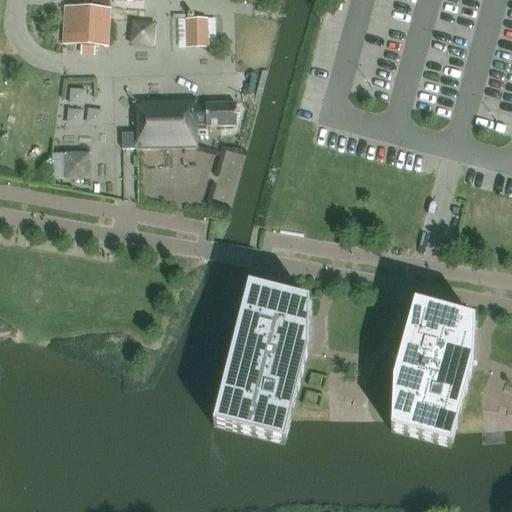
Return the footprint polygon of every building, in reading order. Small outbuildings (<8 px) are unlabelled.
[(65,8),(62,46),(81,47),(81,54),(93,55),(94,48),(108,48),(110,10),(84,9),(65,8)] [(186,21),(187,49),(207,48),(207,20),(186,21)] [(187,49),(186,21),(171,21),(172,49),(187,49)] [(146,25),(133,24),(132,35),(131,44),(152,47),(154,26),(146,25)] [(122,134),(122,151),(128,151),(139,151),(196,150),(196,126),(205,126),(205,128),(236,127),(236,105),(205,106),(195,106),(195,102),(135,103),(135,134),(128,134),(122,134)] [(52,155),(52,180),(65,181),(69,180),(90,181),(90,156),(69,156),(65,155),(52,155)] [(256,290),(249,288),(248,288),(212,428),(284,446),(290,421),(307,353),(308,353),(308,316),(309,303),(279,296),(256,290)] [(393,380),(391,425),(391,433),(450,449),(454,435),(472,372),(474,330),(474,322),(414,305),(408,327),(405,336),(393,380)]
